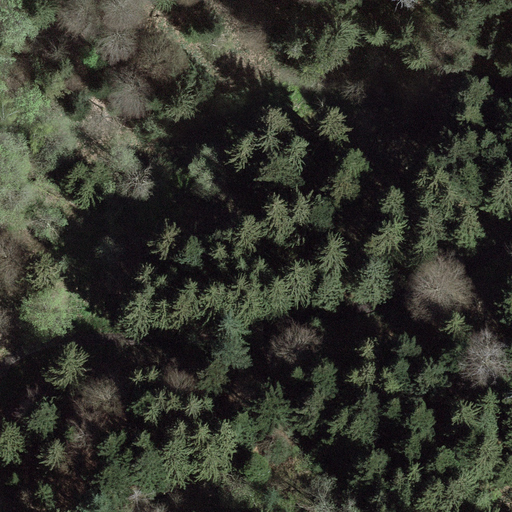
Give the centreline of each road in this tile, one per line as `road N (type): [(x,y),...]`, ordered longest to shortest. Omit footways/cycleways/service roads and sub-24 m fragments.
road 1 (track): [(511,238),(404,299),(183,340),(65,339),(37,345),(0,369)]
road 2 (track): [(85,336),(134,234),(298,95),(371,16),(411,0)]
